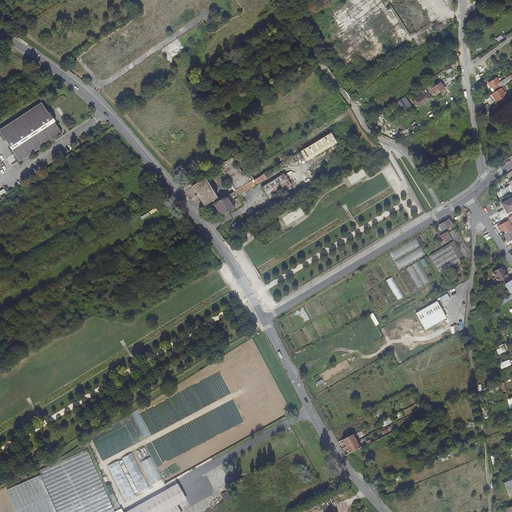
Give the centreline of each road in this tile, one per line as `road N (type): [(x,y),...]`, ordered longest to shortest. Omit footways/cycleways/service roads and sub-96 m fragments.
road 1 (tertiary): [(0,33),(116,123),(227,256),(263,319)]
road 2 (residential): [(467,198),(263,319)]
road 3 (tertiary): [(263,319),(324,438),(384,511)]
road 4 (residential): [(460,0),(467,86),(488,180)]
road 5 (residential): [(474,207),(468,342)]
road 6 (residential): [(178,483),(288,422)]
